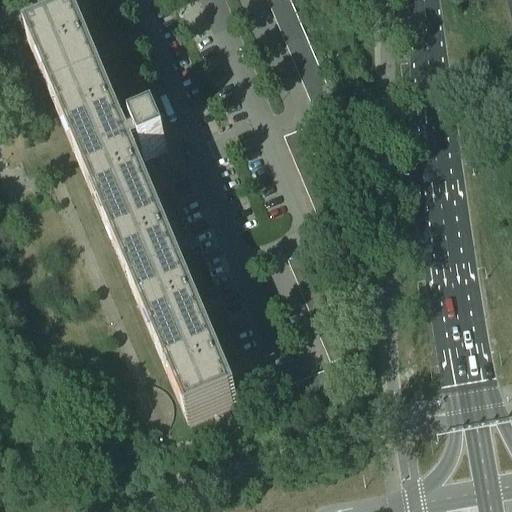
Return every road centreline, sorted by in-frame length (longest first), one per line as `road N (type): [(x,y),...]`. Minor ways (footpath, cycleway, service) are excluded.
road 1 (residential): [(210,0),(305,235),(236,263),(130,0)]
road 2 (secondary): [(421,0),(465,365)]
road 3 (secondary): [(465,365),(448,461),(423,491),(379,511)]
road 4 (secondary): [(465,365),(486,492)]
